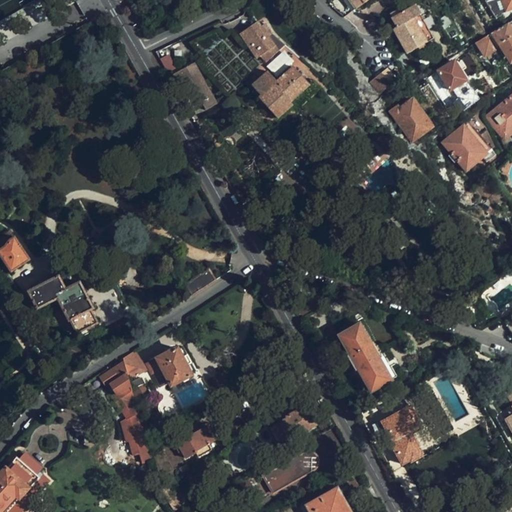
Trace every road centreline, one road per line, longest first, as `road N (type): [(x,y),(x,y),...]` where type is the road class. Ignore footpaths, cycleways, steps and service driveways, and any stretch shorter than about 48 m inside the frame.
road 1 (residential): [(253,262),(47,397),(0,446)]
road 2 (tertiary): [(395,511),(253,262)]
road 3 (residential): [(511,347),(278,260),(253,262)]
road 4 (tertiary): [(253,262),(135,52)]
